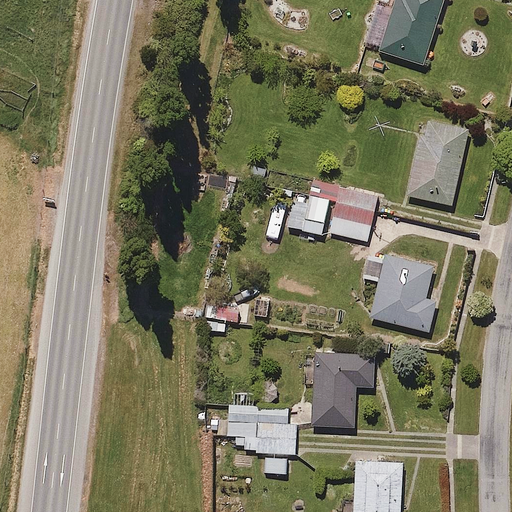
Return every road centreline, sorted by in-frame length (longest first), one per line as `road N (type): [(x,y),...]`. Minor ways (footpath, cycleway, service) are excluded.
road 1 (primary): [(118,0),(41,511)]
road 2 (residential): [(492,511),(499,318),(511,266)]
